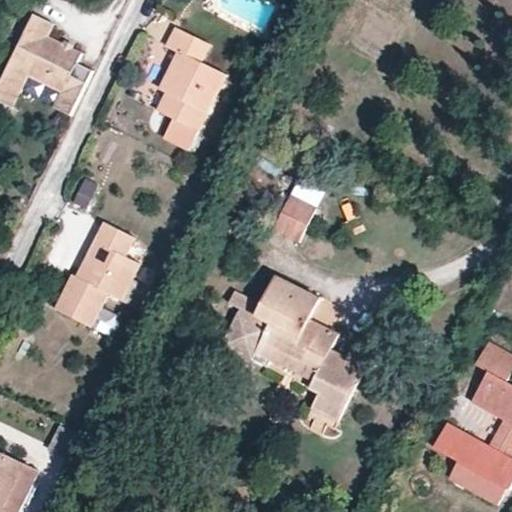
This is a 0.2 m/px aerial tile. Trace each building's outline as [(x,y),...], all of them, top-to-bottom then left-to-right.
[(84,55),(49,38),(56,25),(36,15),(0,89),(0,102),(15,110),(30,76),(64,93),(57,109),(73,117),(95,72),(80,64),(84,55)] [(200,130),(227,74),(202,62),(210,44),(178,28),(169,46),(180,52),(165,83),(172,86),(161,111),(176,119),(200,130)] [(191,149),(200,130),(176,119),(167,137),(191,149)] [(96,185),(83,178),(72,201),(86,207),(96,185)] [(322,207),(298,193),(278,228),(303,242),(322,207)] [(110,226),(99,246),(106,249),(88,282),(82,279),(78,277),(60,312),(96,331),(113,297),(125,304),(146,265),(130,257),(138,241),(110,226)] [(99,246),(82,279),(88,282),(106,249),(99,246)] [(339,335),(324,327),(321,334),(308,327),(311,320),(320,300),(276,277),(262,305),(257,315),(272,322),(258,352),(272,359),(278,348),(321,370),(316,381),(307,397),(317,403),(310,416),(336,429),(372,359),(352,349),(347,360),(331,352),(339,335)] [(262,305),(235,293),(231,302),(243,309),(257,315),(262,305)] [(258,352),(272,322),(257,315),(243,309),(225,345),(254,359),(258,352)] [(324,327),(311,320),(308,327),(321,334),(324,327)] [(511,353),(493,343),(480,365),(492,372),(498,363),(511,370),(511,353)] [(272,359),(316,381),(321,370),(278,348),(272,359)] [(269,366),(272,359),(258,352),(254,359),(269,366)] [(511,383),(511,382),(511,380),(511,370),(498,363),(492,372),(475,403),(508,421),(493,447),(451,424),(437,448),(463,463),(510,489),(511,490),(511,457),(508,455),(511,447),(511,383)] [(77,434),(63,427),(51,453),(65,459),(77,434)] [(19,511),(38,470),(0,451),(0,511),(19,511)] [(510,489),(463,463),(455,478),(501,505),(510,489)]
